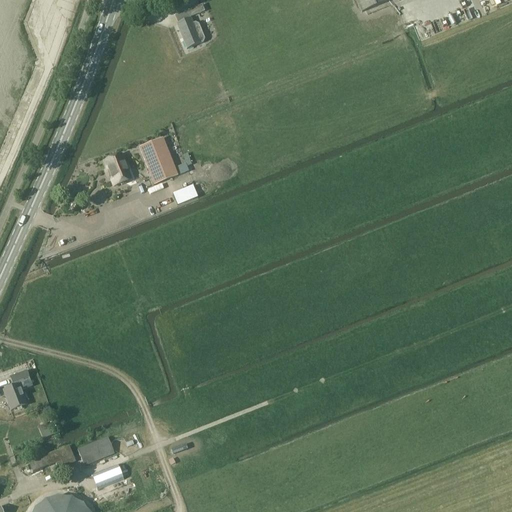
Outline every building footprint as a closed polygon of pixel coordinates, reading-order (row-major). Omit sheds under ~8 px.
[(356,0),(361,13),(390,1),(389,0),(356,0)] [(189,18),(204,12),(202,5),(187,12),(189,18)] [(187,49),(200,44),(203,42),(204,40),(198,25),(195,24),(192,25),(190,20),(177,26),(187,49)] [(154,186),(177,176),(163,139),(140,149),(154,186)] [(126,182),(128,181),(127,181),(124,172),(128,171),(125,163),(124,164),(121,156),(122,156),(121,156),(104,162),(107,171),(110,179),(111,179),(114,187),(119,185),(121,186),(126,184),(126,182)] [(180,175),(188,172),(185,164),(177,167),(180,175)] [(189,188),(194,201),(197,199),(192,186),(189,188)] [(177,207),(181,205),(176,192),(172,194),(177,207)] [(13,385),(14,384),(29,379),(26,372),(10,378),(13,385)] [(11,411),(27,405),(19,385),(3,391),(11,411)] [(42,440),(53,436),(49,425),(38,429),(42,440)] [(84,467),(109,456),(114,454),(107,438),(78,451),(84,467)] [(33,473),(55,464),(58,470),(63,468),(75,463),(69,447),(29,462),(33,473)] [(89,511),(87,505),(70,496),(63,496),(37,503),(33,511),(89,511)]
